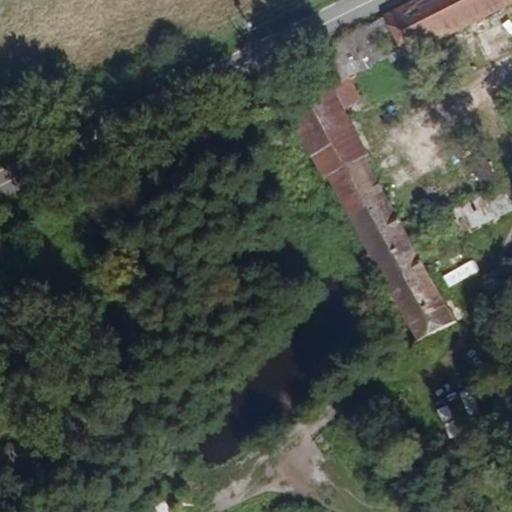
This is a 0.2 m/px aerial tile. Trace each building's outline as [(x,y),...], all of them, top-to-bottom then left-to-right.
[(349,84),(511,0),(425,0),(331,48),(349,84)] [(375,158),(333,75),(299,94),(285,101),(329,183),(337,179),(378,254),(362,264),(366,274),(384,266),(413,319),(443,302),(369,161),(375,158)] [(409,152),(418,170),(434,162),(425,144),(409,152)] [(449,194),(472,187),(466,170),(444,177),(449,194)] [(464,231),(511,209),(511,205),(504,186),(454,208),(464,231)] [(446,281),(476,270),(470,257),(441,268),(446,281)] [(445,436),(458,433),(450,402),(437,406),(445,436)]
